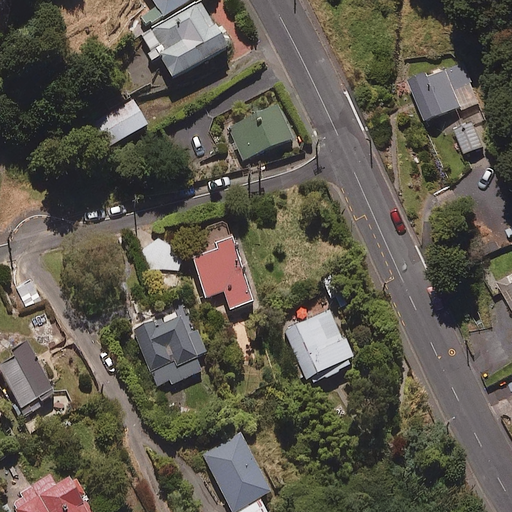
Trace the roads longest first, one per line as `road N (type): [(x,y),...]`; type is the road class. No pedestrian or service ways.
road 1 (tertiary): [(511,503),(349,160)]
road 2 (residential): [(21,247),(349,160)]
road 3 (residential): [(137,435),(91,345),(21,247)]
road 4 (tertiary): [(349,160),(259,0)]
